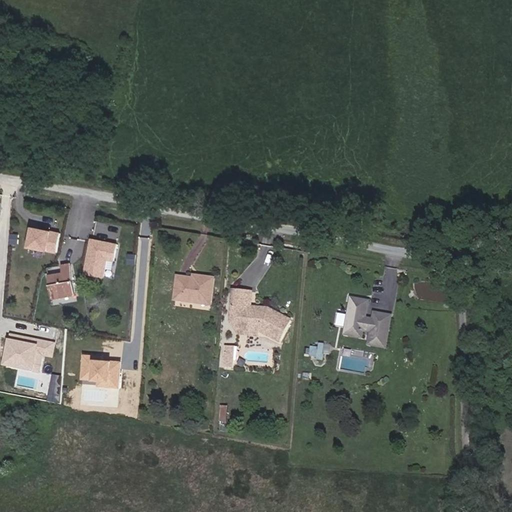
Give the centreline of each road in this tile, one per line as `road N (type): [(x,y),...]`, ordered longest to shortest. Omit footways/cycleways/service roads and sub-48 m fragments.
road 1 (residential): [(449,260),(0,175)]
road 2 (unclassified): [(468,511),(466,301),(449,260)]
